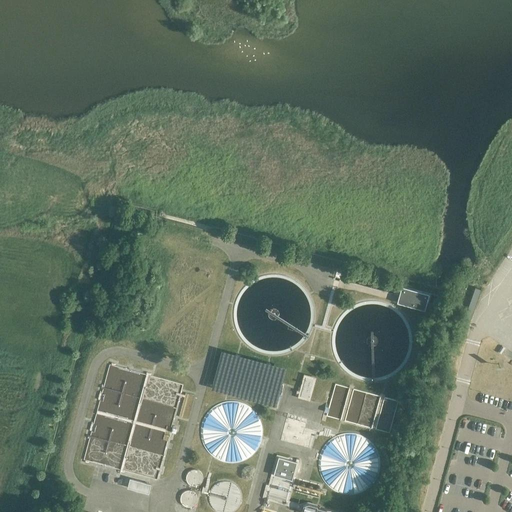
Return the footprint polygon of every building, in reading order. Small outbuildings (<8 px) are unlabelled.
[(429,293),(401,286),(396,302),(424,310),(429,293)] [(305,376),(298,399),(311,403),(318,380),(305,376)] [(219,406),(214,410),(209,415),(205,421),(203,427),(203,434),(204,441),(206,448),(210,453),(216,458),(222,462),(229,464),(236,464),(242,463),(249,460),(255,456),(259,451),(262,444),(264,438),(265,433),(264,426),(261,420),(258,414),(253,409),(247,405),(240,403),(233,402),(226,403),(219,406)] [(381,465),(381,459),(379,453),(376,447),(372,442),(368,439),(363,436),(357,434),(350,434),(344,434),(338,436),(333,439),(328,443),(325,447),(322,453),(320,459),(319,465),(320,470),(321,476),(324,480),(328,486),(331,489),(337,493),(342,495),(346,495),(349,496),(356,495),(362,494),(367,491),(372,487),(374,485),(376,482),(379,476),(381,471),(381,465)] [(278,456),(273,475),(292,480),(297,461),(278,456)] [(203,478),(203,475),(201,473),(200,472),(198,471),(195,470),(193,470),(190,472),(188,474),(187,477),(187,480),(189,483),(191,485),(195,486),(198,486),(200,484),(201,483),(203,481),(203,478)] [(216,484),(212,488),(209,492),(208,497),(208,502),(209,507),(213,511),(237,511),(240,508),(242,504),(243,499),(242,494),(240,489),(236,485),(231,483),(226,482),(221,482),(216,484)] [(129,494),(150,499),(153,490),(131,484),(129,494)] [(197,497),(197,496),(196,493),(194,491),(192,489),(189,489),(186,489),(185,490),(183,491),(182,493),(181,496),(182,499),(183,502),(184,503),(186,504),(189,504),(192,504),(194,502),(196,500),(197,497)] [(317,505),(308,502),(303,504),(301,511),(300,511),(325,511),(326,509),(316,506),(317,505)]
